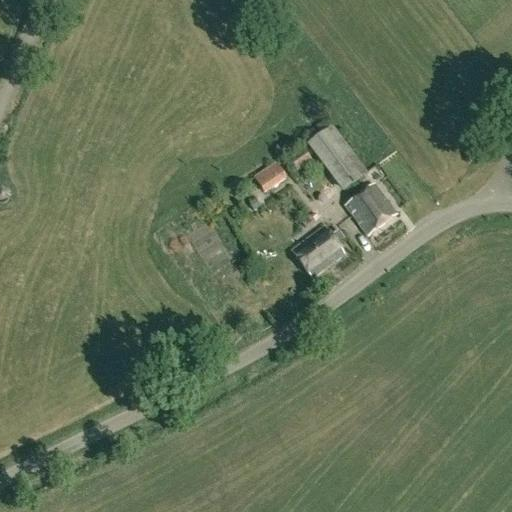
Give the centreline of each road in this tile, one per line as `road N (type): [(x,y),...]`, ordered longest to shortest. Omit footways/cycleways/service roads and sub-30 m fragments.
road 1 (unclassified): [(0,488),(273,350),(335,313),(434,230),(471,210),(511,207)]
road 2 (unclassified): [(0,117),(48,0)]
